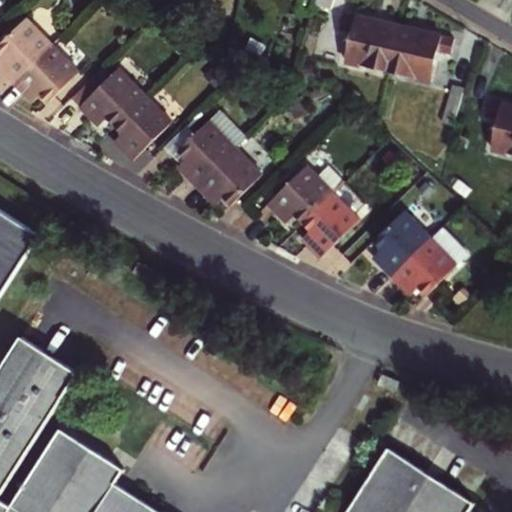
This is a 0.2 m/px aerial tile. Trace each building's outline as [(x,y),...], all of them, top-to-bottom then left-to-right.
[(328,14),(331,0),(314,0),(312,9),(320,12),(328,14)] [(310,18),(317,20),(320,12),(312,9),(310,18)] [(12,52),(3,60),(11,69),(20,78),(60,39),(35,13),(3,43),(12,52)] [(339,13),(335,26),(350,29),(343,59),(386,69),(397,26),(370,20),(339,13)] [(425,33),(397,26),(386,69),(429,78),(436,49),(450,53),(453,39),(425,33)] [(88,68),(60,39),(20,78),(32,90),(39,97),(48,90),(56,98),(88,68)] [(75,96),(84,106),(114,77),(104,67),(75,96)] [(101,125),(109,117),(117,125),(149,96),(123,68),(114,77),(84,106),(92,115),(101,125)] [(459,85),(447,82),(438,119),(451,122),(459,85)] [(318,110),(313,91),(303,94),(308,112),(318,110)] [(124,150),(135,161),(175,123),(149,96),(117,125),(125,133),(116,141),(124,150)] [(299,115),(285,101),(274,112),(287,126),(299,115)] [(511,106),(489,101),(485,116),(498,120),(491,146),(511,151),(511,106)] [(218,114),(208,124),(233,151),(244,141),(218,114)] [(193,138),(177,153),(184,161),(179,166),(176,169),(183,177),(194,189),(233,151),(208,124),(193,138)] [(177,153),(193,138),(183,129),(162,149),(179,166),(184,161),(177,153)] [(212,208),(221,200),(229,208),(260,178),(233,151),(194,189),(204,200),(212,208)] [(328,200),(340,188),(327,174),(314,186),(302,174),(261,213),(271,222),(280,231),(288,223),(296,232),(328,200)] [(296,232),(305,241),(297,248),(306,257),(316,267),(355,228),(328,200),(296,232)] [(0,295),(38,236),(0,210),(0,295)] [(378,255),(369,263),(377,271),(388,282),(426,244),(401,217),(370,247),(378,255)] [(422,301),(463,260),(437,233),(426,244),(388,282),(400,295),(406,301),(414,293),(422,301)] [(158,282),(165,270),(148,259),(141,271),(158,282)] [(468,273),(456,286),(466,296),(479,284),(468,273)] [(20,337),(0,369),(0,467),(65,365),(20,337)] [(0,511),(159,511),(117,484),(126,471),(116,465),(60,430),(11,507),(0,500),(0,499),(79,373),(65,365),(0,467),(0,511)] [(406,379),(386,372),(382,382),(403,389),(406,379)] [(465,499),(397,452),(356,511),(478,511),(481,509),(465,499)]
